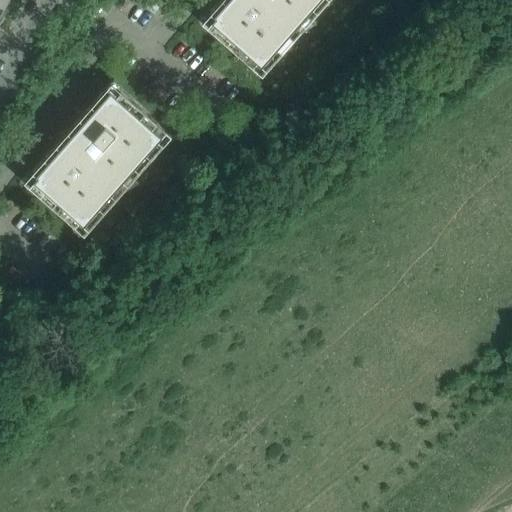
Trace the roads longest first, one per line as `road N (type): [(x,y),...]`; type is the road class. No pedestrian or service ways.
road 1 (unclassified): [(495,0),(0,378)]
road 2 (residential): [(0,178),(105,32),(123,31),(145,48),(188,0)]
